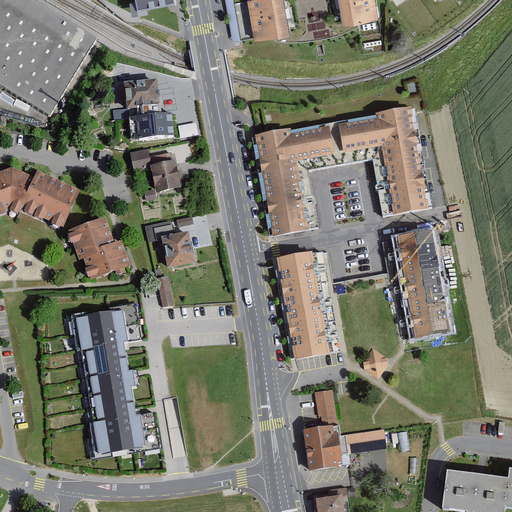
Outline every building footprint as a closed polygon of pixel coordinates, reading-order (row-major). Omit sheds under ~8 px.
[(97,41),(29,0),(0,0),(0,86),(50,117),(97,41)] [(240,41),(233,0),(225,0),(233,42),(240,41)] [(233,0),(240,41),(255,39),(275,35),(276,40),(276,42),(283,43),(297,43),(298,43),(314,41),(326,39),(339,35),(342,34),(359,28),(358,26),(358,23),(378,20),(374,0),(233,0)] [(172,113),(161,114),(158,80),(124,83),(127,108),(113,110),(114,120),(130,118),(132,141),(174,137),(172,113)] [(276,236),(319,229),(309,172),(372,161),(382,218),(434,209),(417,106),(258,133),(276,236)] [(181,138),(199,134),(196,121),(178,125),(181,138)] [(160,193),(178,189),(171,153),(150,157),(149,150),(149,149),(131,153),(134,168),(154,164),(160,193)] [(0,212),(16,207),(64,226),(82,188),(40,169),(37,175),(14,165),(0,169),(0,212)] [(155,190),(145,192),(147,201),(157,199),(155,190)] [(107,215),(71,229),(91,279),(127,265),(107,215)] [(192,217),(177,220),(178,227),(193,224),(192,217)] [(188,232),(162,237),(163,240),(168,268),(194,263),(192,249),(188,232)] [(393,242),(409,340),(455,333),(439,234),(393,242)] [(296,359),(330,353),(340,352),(323,253),(280,261),(296,359)] [(163,277),(157,279),(158,286),(163,308),(173,306),(174,306),(169,276),(163,277)] [(109,307),(69,313),(78,365),(81,380),(83,395),(86,411),(88,426),(90,438),(86,439),(90,462),(120,457),(121,457),(133,455),(135,454),(161,450),(163,449),(159,427),(157,428),(155,413),(137,416),(136,412),(136,410),(135,409),(134,402),(132,388),(137,387),(135,377),(135,375),(134,371),(134,370),(130,371),(129,370),(127,358),(126,351),(126,350),(126,347),(125,342),(141,339),(144,340),(138,302),(109,307)] [(386,360),(373,351),(364,364),(365,370),(378,379),(387,365),(386,360)] [(333,389),(315,392),(315,394),(318,417),(322,416),(323,429),(338,427),(333,389)] [(317,430),(305,431),(311,471),(348,465),(351,465),(349,454),(346,435),(340,436),(339,426),(338,427),(323,429),(317,430)] [(384,429),(346,435),(349,454),(385,448),(386,448),(384,429)] [(511,468),(510,469),(508,479),(486,476),(481,475),(465,473),(448,471),(443,510),(448,510),(448,508),(467,510),(466,511),(479,511),(480,511),(482,511),(503,511),(504,508),(511,509),(511,506),(511,505),(511,468)] [(328,491),(329,497),(342,495),(343,499),(348,498),(347,488),(328,491)] [(329,497),(314,499),(316,511),(344,511),(343,499),(342,495),(329,497)]
